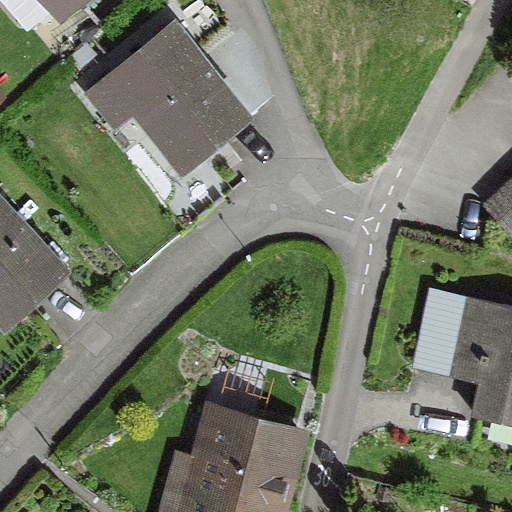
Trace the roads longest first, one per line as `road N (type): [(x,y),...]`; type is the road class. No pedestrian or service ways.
road 1 (residential): [(376,223),(277,203),(222,231),(0,461)]
road 2 (residential): [(376,223),(316,511)]
road 3 (residential): [(494,0),(389,176),(376,223)]
